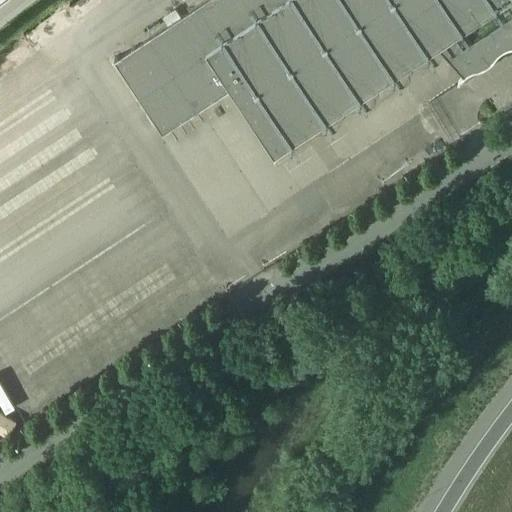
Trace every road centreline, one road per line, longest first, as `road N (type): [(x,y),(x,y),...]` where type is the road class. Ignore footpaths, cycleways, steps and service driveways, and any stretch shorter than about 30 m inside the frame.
road 1 (unclassified): [(0,472),(511,138)]
road 2 (unknown): [(205,249),(412,113)]
road 3 (unknown): [(0,340),(183,217)]
road 4 (unknown): [(183,217),(63,41)]
road 5 (motorway): [(511,407),(444,511)]
